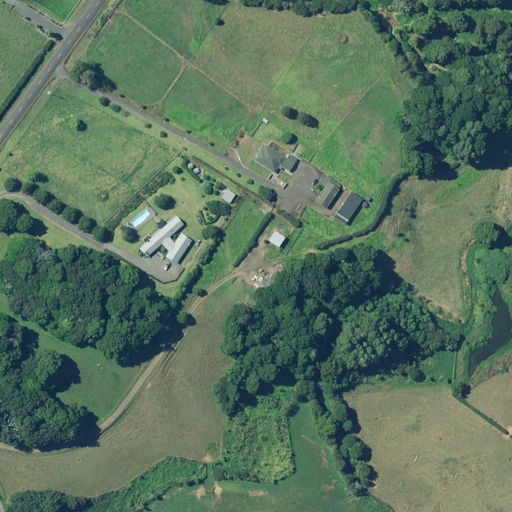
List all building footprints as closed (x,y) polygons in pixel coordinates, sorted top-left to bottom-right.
[(274,173),(277,168),(280,171),(282,169),(289,174),(300,158),(289,151),(284,158),(265,146),(255,161),(274,173)] [(341,185),(325,175),(320,184),(325,187),(315,202),(326,208),(341,185)] [(362,200),(351,193),(335,217),(345,224),(362,200)] [(192,241),(180,233),(174,243),(169,238),(184,225),(176,217),(140,249),(147,257),(162,244),(169,251),(165,257),(178,265),(192,241)] [(285,238),(274,231),(268,241),(279,247),(285,238)] [(267,279),(264,275),(263,274),(257,280),(267,290),(278,279),(273,274),(267,279)]
